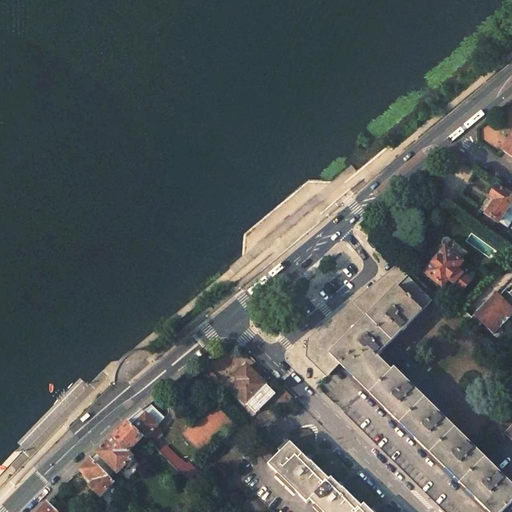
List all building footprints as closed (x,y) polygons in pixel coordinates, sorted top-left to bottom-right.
[(511,135),(501,151),(511,157),(511,135)] [(511,203),(511,193),(497,184),(481,208),(499,221),(506,211),(511,204),(511,203)] [(451,239),(425,271),(443,285),(448,279),(462,289),(471,279),(457,268),(469,254),(468,251),(453,239),(451,239)] [(433,299),(399,267),(338,318),(311,340),(309,355),(328,374),(339,363),(488,511),(500,511),(511,500),(511,485),(394,367),(391,369),(377,356),(433,299)] [(465,312),(461,316),(476,330),(482,323),(494,333),(501,326),(497,322),(505,314),(509,317),(511,313),(511,306),(511,280),(510,283),(511,284),(511,287),(508,292),(505,289),(499,295),(495,291),(471,318),(465,312)] [(497,350),(511,336),(511,333),(511,332),(494,348),(497,350)] [(274,392),(246,364),(235,376),(238,379),(229,388),(246,405),(256,396),(263,404),(274,392)] [(238,379),(235,376),(226,385),(229,388),(238,379)] [(239,406),(217,406),(217,427),(240,426),(239,406)] [(144,436),(127,420),(96,452),(114,471),(117,474),(133,457),(128,452),(144,436)] [(309,464),(290,444),(269,465),(307,503),(310,500),(321,511),(368,511),(363,506),(360,508),(342,489),(340,490),(330,479),(328,481),(310,463),(309,464)] [(114,471),(96,452),(89,458),(109,477),(114,471)] [(109,477),(89,458),(78,470),(92,483),(88,486),(100,497),(103,494),(109,501),(120,490),(114,484),(115,483),(109,477)] [(57,511),(47,501),(37,511),(57,511)]
